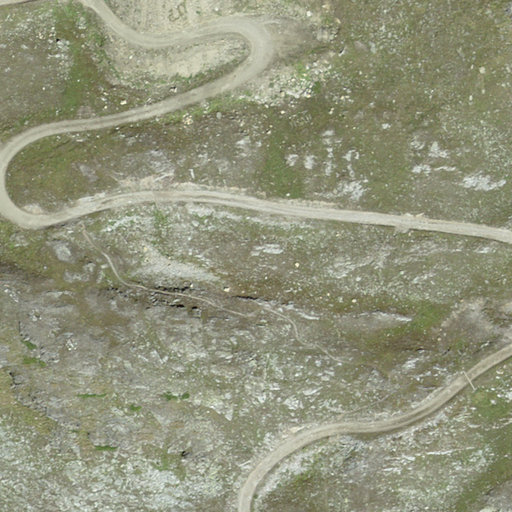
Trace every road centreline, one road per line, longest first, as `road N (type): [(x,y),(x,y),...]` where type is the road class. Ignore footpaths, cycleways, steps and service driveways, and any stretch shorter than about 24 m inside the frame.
road 1 (track): [(0,200),(35,221),(119,198),(203,196),(511,237)]
road 2 (track): [(92,0),(118,27),(146,40),(239,27),(255,38),(257,62),(169,104),(33,133),(0,165)]
road 3 (track): [(511,348),(418,413),(321,431),(283,450),(254,477),(244,511)]
